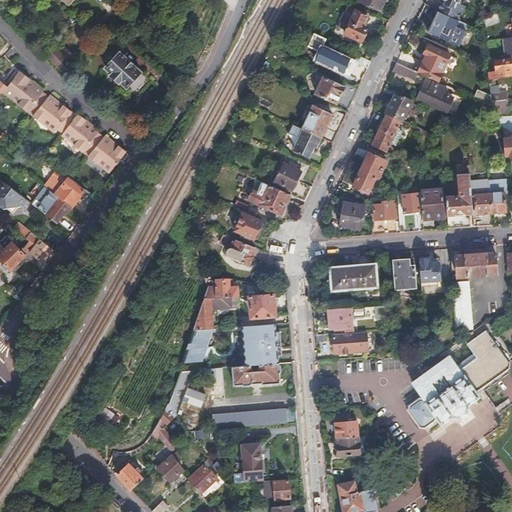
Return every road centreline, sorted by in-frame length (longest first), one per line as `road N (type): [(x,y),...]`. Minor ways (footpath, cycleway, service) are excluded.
road 1 (residential): [(296,250),(410,0)]
road 2 (residential): [(315,511),(296,250)]
road 3 (unclassified): [(147,151),(0,354)]
road 4 (residential): [(296,250),(511,232)]
road 5 (unclassified): [(0,21),(59,83),(147,151)]
road 6 (residential): [(0,368),(134,511)]
road 7 (unclassified): [(242,0),(214,67),(147,151)]
